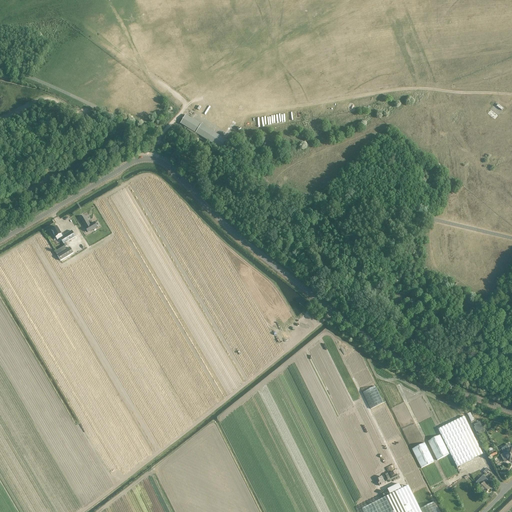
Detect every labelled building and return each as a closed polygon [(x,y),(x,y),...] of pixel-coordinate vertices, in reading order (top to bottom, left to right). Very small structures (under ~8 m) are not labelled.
[(194,132),(200,124),(184,114),(179,123),(194,132)] [(226,139),(200,124),(194,132),(220,148),(226,139)] [(85,217),(80,219),(88,232),(96,227),(94,223),(89,225),(85,217)] [(58,235),(60,238),(62,236),(61,234),(57,227),(51,230),(55,237),(58,235)] [(71,231),(62,236),(60,238),(66,249),(69,247),(66,242),(75,237),(71,231)] [(55,252),(57,255),(66,249),(64,246),(55,252)] [(57,256),(60,261),(73,253),(70,248),(57,256)] [(422,397),(409,402),(418,422),(431,416),(422,397)] [(415,424),(406,404),(393,410),(402,430),(415,424)] [(457,467),(474,458),(463,434),(471,430),(465,416),(438,429),(457,467)] [(476,426),(474,427),(477,432),(478,431),(479,434),(485,431),(481,422),(475,425),(476,426)] [(463,434),(474,458),(483,454),(471,430),(463,434)] [(497,454),(494,447),(488,449),(492,456),(497,454)] [(418,470),(405,476),(412,492),(414,491),(413,488),(415,487),(413,483),(417,481),(420,479),(421,482),(423,482),(418,470)] [(487,480),(483,475),(476,483),(480,487),(479,487),(486,494),(490,489),(484,483),(487,480)] [(396,491),(384,497),(391,511),(408,511),(412,510),(409,503),(403,506),(396,491)] [(373,503),(361,509),(363,511),(391,511),(384,497),(373,503)]
